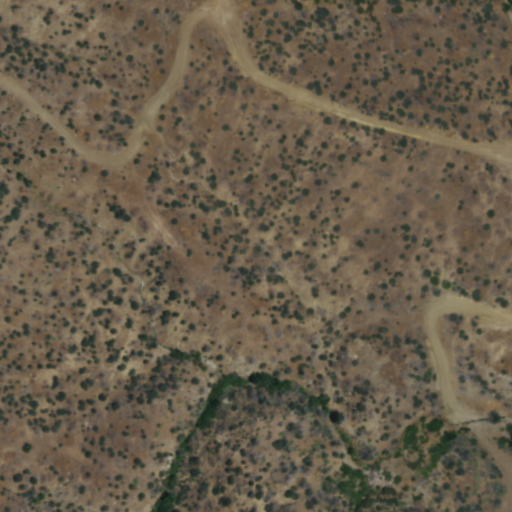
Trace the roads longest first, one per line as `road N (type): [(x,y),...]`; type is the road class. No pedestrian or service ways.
road 1 (track): [(511,479),(481,457),(484,423),(457,385),(439,316),(453,301),(511,310),(504,151),(355,111),(265,72),(244,51),(225,0)]
road 2 (track): [(222,0),(196,19),(181,79),(137,148),(123,156),(89,146),(0,76)]
